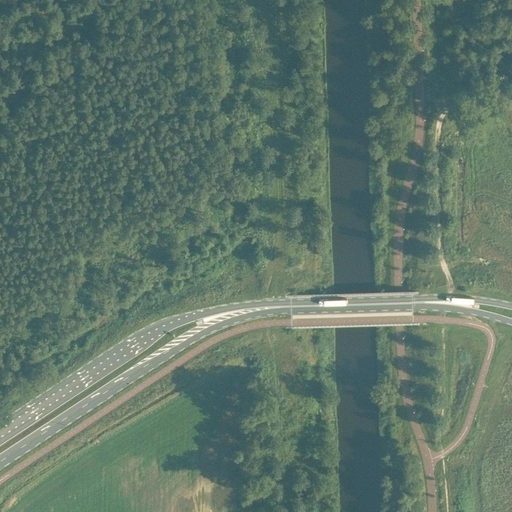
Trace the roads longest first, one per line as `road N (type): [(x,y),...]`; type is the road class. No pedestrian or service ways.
road 1 (tertiary): [(0,461),(222,313)]
road 2 (tertiary): [(222,313),(165,324),(0,435)]
road 3 (tertiary): [(451,300),(222,313)]
